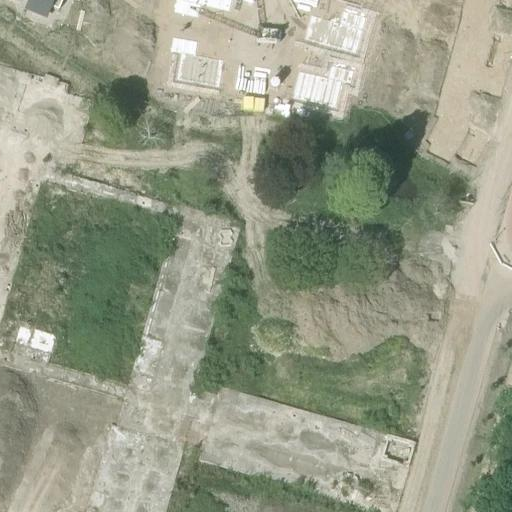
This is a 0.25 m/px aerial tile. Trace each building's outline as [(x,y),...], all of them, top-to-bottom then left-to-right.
[(26,0),(30,1),(26,10),(45,18),(48,9),(57,13),(62,0),(26,0)] [(179,0),(173,0),(171,12),(196,18),(199,7),(227,13),(230,0),(183,0),(183,1),(179,0)] [(308,15),(301,41),(345,53),(351,30),(356,31),(361,32),(365,19),(340,12),(336,23),(308,15)] [(463,15),(459,29),(468,32),(461,56),(505,69),(511,44),(511,42),(484,34),(488,23),(463,15)] [(170,39),(167,53),(177,55),(172,81),(217,89),(222,61),(193,56),(195,44),(170,39)] [(445,78),(441,92),(466,99),(469,87),(497,95),(505,69),(461,56),(454,81),(445,78)] [(296,71),(289,99),(333,110),(340,84),(349,86),(352,72),(327,66),(324,78),(296,71)] [(444,119),(427,152),(445,161),(449,152),(472,164),(485,139),(459,125),(465,115),(442,102),(435,115),(444,119)] [(0,172),(27,146),(7,126),(0,133),(0,172)] [(27,146),(0,172),(0,183),(13,196),(6,203),(16,213),(35,194),(26,186),(46,165),(27,146)] [(51,215),(35,235),(46,244),(52,236),(70,251),(99,216),(80,200),(61,223),(51,215)] [(99,216),(70,251),(88,266),(81,274),(92,283),(109,262),(99,255),(118,232),(99,216)] [(128,272),(114,295),(126,302),(131,294),(162,313),(172,295),(164,290),(178,269),(153,254),(138,279),(128,272)] [(254,298),(243,342),(268,349),(266,358),(280,362),(286,337),(274,334),(282,305),(254,298)] [(320,312),(316,357),(340,360),(339,370),(353,371),(356,345),(344,344),(347,315),(320,312)] [(381,345),(380,371),(394,371),(395,361),(421,362),(423,317),(395,316),(393,345),(381,345)] [(72,352),(62,377),(105,394),(115,367),(88,356),(93,345),(68,335),(63,348),(72,352)] [(196,372),(186,396),(227,415),(237,392),(246,396),(252,383),(228,373),(223,384),(196,372)] [(45,401),(41,415),(50,417),(43,443),(87,456),(95,428),(66,420),(70,408),(45,401)] [(352,405),(348,418),(357,421),(350,446),(394,458),(402,432),(373,424),(377,412),(352,405)] [(170,427),(162,453),(206,466),(213,441),(223,444),(226,430),(201,423),(198,435),(170,427)] [(334,468),(330,481),(355,488),(358,477),(386,485),(394,458),(350,446),(343,470),(334,468)] [(162,453),(155,480),(183,488),(180,500),(205,507),(209,493),(199,491),(206,466),(162,453)] [(31,464),(27,478),(36,481),(29,505),(53,511),(74,511),(81,491),(53,483),(56,471),(31,464)] [(325,497),(321,510),(326,511),(348,511),(350,504),(325,497)]
